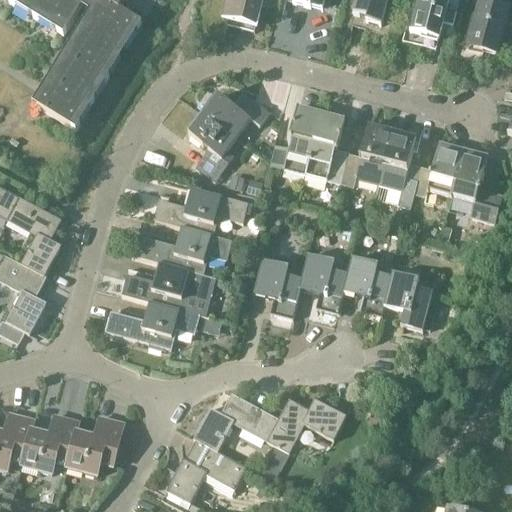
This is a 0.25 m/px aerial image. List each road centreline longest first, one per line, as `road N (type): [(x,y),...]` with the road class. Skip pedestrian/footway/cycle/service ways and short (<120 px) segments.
road 1 (residential): [(63,363),(120,161),(191,69),(272,66),(478,125)]
road 2 (residential): [(158,403),(227,375),(301,372),(336,359)]
road 3 (residential): [(108,511),(142,472),(158,403)]
